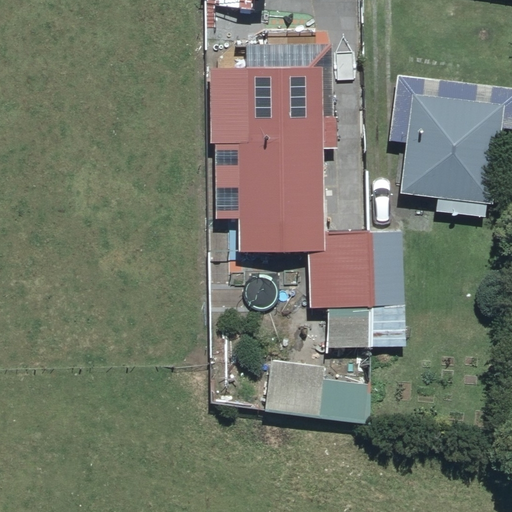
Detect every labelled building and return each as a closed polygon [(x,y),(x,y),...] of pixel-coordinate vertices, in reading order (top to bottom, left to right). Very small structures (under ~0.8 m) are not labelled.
[(246,0),(200,0),(201,12),(247,10),(246,0)] [(317,70),(205,70),(205,219),(237,219),(237,251),(317,251),(317,70)] [(500,97),(392,83),(385,139),(402,141),(395,193),(435,198),(433,211),(484,218),(500,97)] [(399,233),(331,234),(332,303),(400,302),(399,233)] [(415,309),(325,307),(325,346),(414,347),(415,309)] [(325,365),(270,359),(263,410),(365,422),(370,384),(324,378),(325,365)]
